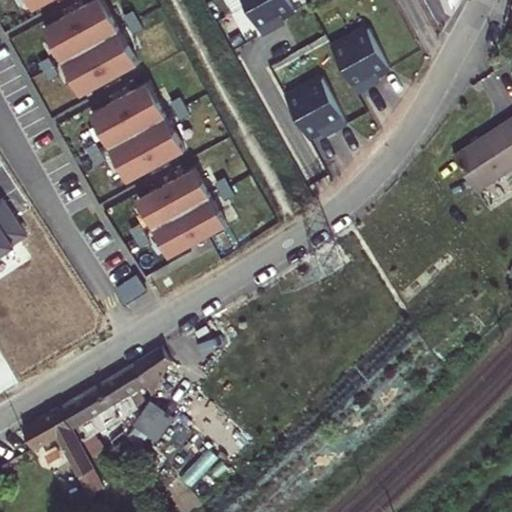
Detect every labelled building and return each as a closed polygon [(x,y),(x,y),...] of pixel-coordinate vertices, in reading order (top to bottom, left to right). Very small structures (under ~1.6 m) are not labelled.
[(119,28),(104,0),(88,0),(72,9),(91,43),(119,28)] [(289,0),(244,0),(262,33),(276,25),(274,23),(284,18),(282,15),(294,8),(289,0)] [(62,59),(91,43),(72,9),(44,25),(62,59)] [(133,9),(124,14),(129,23),(138,18),(133,9)] [(138,18),(129,23),(134,31),(143,26),(138,18)] [(389,67),(368,27),(332,47),(357,92),(371,84),(369,81),(379,76),(377,74),(389,67)] [(91,43),(109,77),(138,61),(119,28),(91,43)] [(91,43),(62,59),(81,92),(109,77),(91,43)] [(48,55),(39,60),(44,69),(53,64),(48,55)] [(53,64),(44,69),(49,77),(58,73),(53,64)] [(321,77),(286,96),(308,136),(320,129),(322,132),(331,127),(332,130),(346,122),(321,77)] [(167,114),(148,79),(119,95),(138,129),(167,114)] [(110,145),(138,129),(119,95),(91,111),(110,145)] [(180,95),(171,100),(176,109),(185,104),(180,95)] [(185,104),(176,109),(181,118),(190,113),(185,104)] [(167,114),(138,129),(156,163),(185,147),(167,114)] [(511,116),(455,155),(479,191),(511,168),(511,116)] [(138,129),(110,145),(128,178),(156,163),(138,129)] [(95,141),(86,146),(91,155),(100,150),(95,141)] [(100,150),(91,155),(96,164),(105,159),(100,150)] [(196,165),(166,181),(182,210),(212,194),(196,165)] [(225,175),(216,180),(221,189),(230,184),(225,175)] [(166,181),(138,196),(153,226),(182,210),(166,181)] [(230,184),(221,189),(226,198),(235,193),(230,184)] [(212,194),(182,210),(198,238),(227,222),(212,194)] [(6,195),(0,198),(0,257),(18,246),(15,242),(30,233),(6,195)] [(169,253),(198,238),(182,210),(153,226),(169,253)] [(139,222),(130,227),(135,236),(144,231),(139,222)] [(144,231),(135,236),(140,245),(149,240),(144,231)] [(119,420),(140,407),(146,400),(155,378),(160,366),(152,353),(98,385),(119,420)] [(98,385),(50,413),(70,449),(86,440),(92,436),(119,420),(98,385)] [(70,449),(50,413),(10,437),(22,456),(44,444),(75,502),(90,494),(66,451),(70,449)] [(93,453),(95,457),(102,453),(92,436),(86,440),(93,453)] [(70,449),(77,462),(93,453),(86,440),(70,449)]
